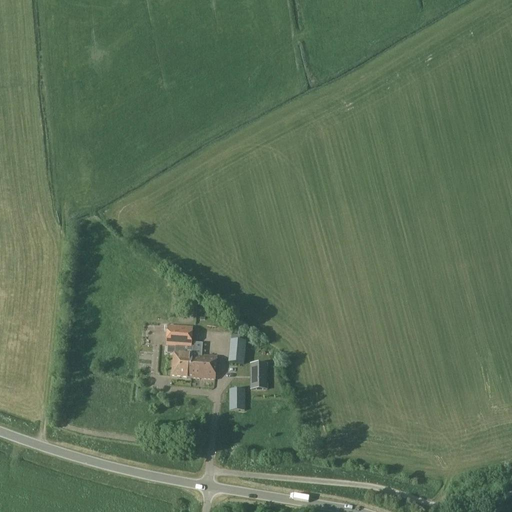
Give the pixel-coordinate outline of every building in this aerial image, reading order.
[(168,327),(166,347),(167,347),(175,347),(191,348),(192,329),(168,327)] [(241,363),(242,341),(230,341),(229,363),(241,363)] [(174,355),(173,378),(191,380),(192,356),(193,348),(191,348),(175,347),(175,355),(174,355)] [(192,356),(191,380),(216,382),(217,358),(192,356)] [(267,373),(267,364),(250,364),(250,373),(250,390),(267,390),(267,373)] [(245,412),(245,390),(229,390),(229,412),(245,412)]
